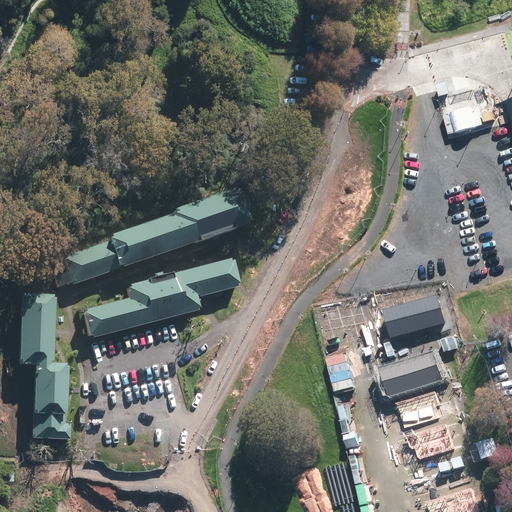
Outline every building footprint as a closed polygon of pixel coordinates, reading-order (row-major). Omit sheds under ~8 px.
[(450,27),(441,26),(440,44),(449,44),(450,27)] [(372,149),(361,148),(360,168),(371,168),(372,149)] [(110,242),(64,257),(73,283),(250,224),(237,187),(171,210),(173,213),(107,235),(110,242)] [(131,298),(82,310),(89,339),(202,310),(198,297),(240,286),(232,257),(128,284),(131,298)] [(54,295),(20,294),(18,364),(34,365),(32,437),(70,438),(71,424),(67,424),(68,363),(52,362),(54,295)] [(511,335),(500,339),(509,368),(511,366),(511,335)] [(355,387),(341,389),(343,404),(357,402),(355,387)] [(168,414),(158,415),(162,464),(173,463),(168,414)] [(72,484),(61,482),(58,498),(70,500),(68,509),(78,510),(77,511),(185,511),(188,496),(158,491),(157,496),(124,491),(122,504),(105,501),(109,480),(74,474),(72,484)] [(484,511),(477,489),(420,508),(421,511),(484,511)]
